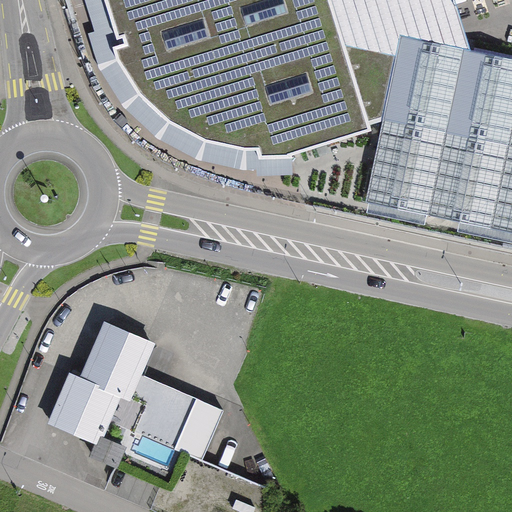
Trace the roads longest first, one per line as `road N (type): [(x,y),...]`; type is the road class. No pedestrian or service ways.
road 1 (tertiary): [(83,147),(66,122),(26,0)]
road 2 (secondary): [(380,269),(230,236)]
road 3 (tertiary): [(21,0),(12,151)]
road 4 (secondary): [(380,269),(413,295),(511,316)]
road 5 (secondary): [(90,237),(230,236)]
road 6 (secondary): [(230,236),(194,212),(107,180)]
road 7 (secondary): [(511,279),(426,260),(380,269)]
road 8 (residential): [(0,463),(111,511)]
